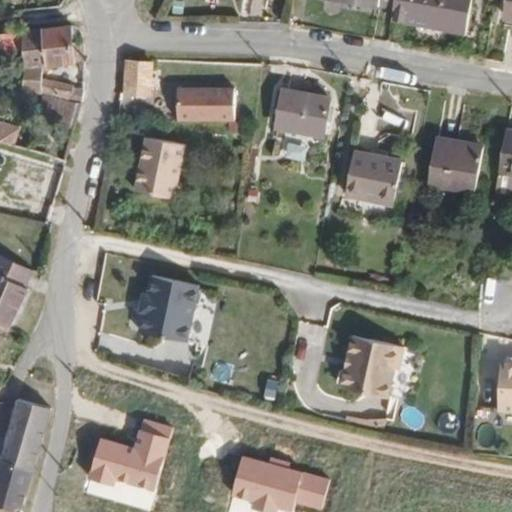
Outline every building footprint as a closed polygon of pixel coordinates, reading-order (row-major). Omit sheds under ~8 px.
[(398,16),(401,0),(324,0),(324,2),(398,16)] [(471,39),(478,0),(401,0),(398,16),(396,25),(471,39)] [(87,64),(83,40),(76,42),(71,28),(29,34),(32,94),(82,107),(87,94),(76,91),(76,88),(49,81),(50,70),(87,64)] [(0,54),(23,54),(22,33),(0,34),(0,54)] [(151,84),(157,48),(131,44),(126,80),(151,84)] [(179,121),(236,120),(236,86),(179,86),(179,121)] [(326,138),(333,102),(286,93),(279,129),(326,138)] [(74,131),(82,107),(32,94),(31,122),(74,131)] [(0,119),(0,146),(20,151),(25,124),(0,119)] [(173,198),(183,144),(145,137),(135,191),(173,198)] [(511,137),(509,137),(501,175),(511,177),(511,137)] [(478,196),(487,150),(459,145),(458,149),(441,146),(433,187),(478,196)] [(397,210),(405,165),(358,156),(349,201),(397,210)] [(511,196),(511,177),(501,175),(498,194),(511,196)] [(4,263),(1,269),(0,268),(0,334),(12,340),(32,300),(26,297),(36,279),(4,263)] [(199,346),(210,288),(159,278),(156,297),(152,296),(147,317),(151,317),(148,336),(199,346)] [(415,359),(418,336),(366,327),(360,361),(355,363),(352,373),(356,380),(377,384),(404,389),(409,358),(415,359)] [(0,365),(12,340),(0,334),(0,365)] [(511,367),(509,367),(503,372),(502,419),(511,419),(511,367)] [(27,385),(31,374),(24,370),(20,382),(27,385)] [(44,456),(58,410),(26,395),(0,474),(0,500),(27,506),(44,456)] [(174,427),(146,418),(138,447),(102,436),(90,477),(117,485),(119,479),(156,490),(174,427)] [(330,481),(245,457),(234,495),(256,501),(254,508),(269,511),(280,511),(282,508),(294,511),(297,503),(322,510),(330,481)] [(0,511),(25,511),(27,506),(0,500),(0,511)]
